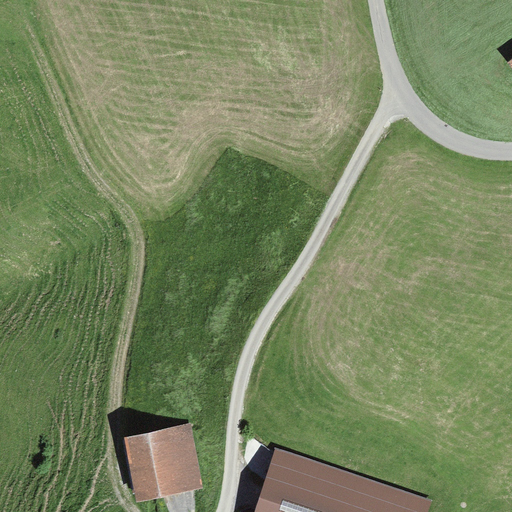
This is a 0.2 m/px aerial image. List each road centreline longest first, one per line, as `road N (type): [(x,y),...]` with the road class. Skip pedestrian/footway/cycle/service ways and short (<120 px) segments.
road 1 (track): [(216,511),(259,343),(403,95)]
road 2 (residential): [(511,149),(470,144),(437,128),(403,95),(377,0)]
